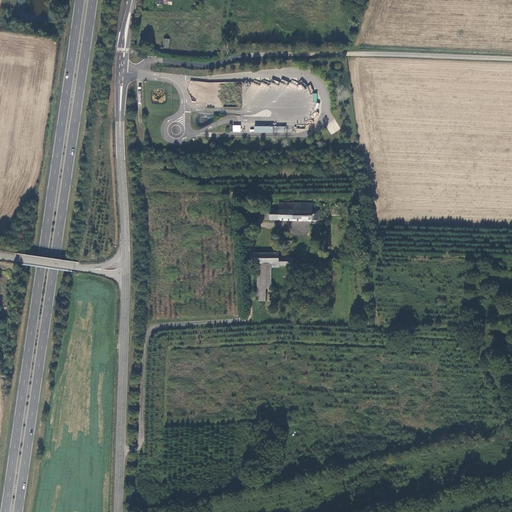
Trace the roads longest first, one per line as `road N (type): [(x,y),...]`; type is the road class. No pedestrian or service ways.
road 1 (trunk): [(18,511),(93,0)]
road 2 (trunk): [(80,0),(5,511)]
road 3 (unclassified): [(122,71),(158,60),(211,63),(259,53),(511,58)]
road 4 (residential): [(119,449),(140,444),(146,334),(157,325),(247,318)]
road 5 (tertiary): [(125,268),(122,71)]
road 6 (tertiary): [(119,449),(125,268)]
road 7 (unclassified): [(125,268),(0,255)]
